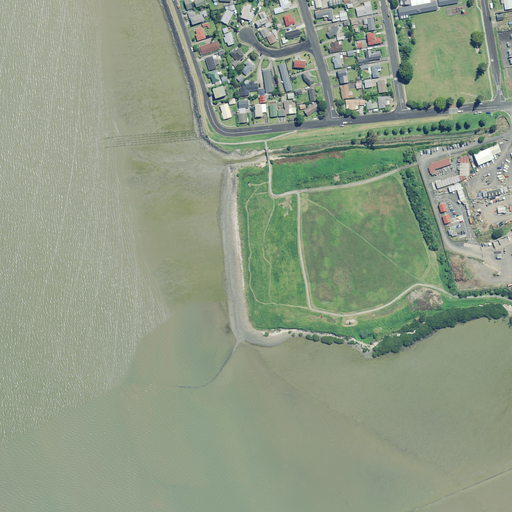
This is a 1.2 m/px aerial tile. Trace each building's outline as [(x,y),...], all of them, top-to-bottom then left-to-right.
[(183,0),(187,10),(204,4),(203,0),(195,0),(194,0),(183,0)] [(279,0),(280,3),(277,4),(278,6),(281,5),(281,7),(274,9),(275,14),(288,10),(287,8),(290,7),(287,0),(279,0)] [(434,0),(430,0),(396,6),(398,14),(436,7),(434,0)] [(511,0),(501,0),(502,3),(504,3),(505,9),(511,8),(511,0)] [(372,13),(370,1),(364,3),(365,6),(356,8),(357,15),(366,13),(367,14),(372,13)] [(251,5),(247,4),(246,6),(244,5),(241,13),(242,13),(240,17),(252,21),(255,12),(252,11),(251,12),(249,12),(251,5)] [(315,12),(316,18),(324,16),(324,17),(328,17),(328,14),(333,13),(332,9),(329,9),(329,8),(321,10),(321,11),(315,12)] [(233,13),(227,9),(221,21),(227,24),(233,13)] [(192,25),(204,20),(202,13),(196,15),(194,10),(187,12),(192,25)] [(293,10),(289,14),(294,18),(298,14),(293,10)] [(345,12),(344,10),(339,11),(340,14),(342,21),(353,19),(352,13),(347,14),(346,12),(345,12)] [(267,16),(264,11),(259,14),(259,15),(261,14),(263,18),(256,22),(258,27),(262,25),(262,24),(268,21),(266,16),(267,16)] [(391,21),(390,14),(382,15),(383,18),(377,19),(378,23),(391,21)] [(308,16),(309,20),(307,20),(298,22),(300,30),(313,27),(313,26),(317,26),(316,23),(317,23),(316,19),(315,15),(308,16)] [(353,27),(352,22),(340,24),(341,30),(345,29),(346,36),(353,34),(352,28),(353,27)] [(206,38),(202,27),(195,30),(196,34),(195,34),(197,40),(206,38)] [(270,35),(266,28),(260,31),(264,38),(267,37),(270,44),(277,41),(276,40),(279,38),(275,29),(270,32),(271,34),(270,35)] [(292,38),(292,39),(295,38),(295,37),(300,35),(299,29),(286,33),(287,39),(292,38)] [(235,43),(231,32),(224,34),(225,37),(224,38),(225,42),(227,42),(228,45),(235,43)] [(374,32),(366,33),(368,45),(382,43),(381,37),(375,38),(374,32)] [(220,48),(218,41),(199,47),(201,55),(220,48)] [(330,53),(343,50),(341,41),(331,43),(332,47),(329,48),(330,53)] [(244,55),(237,47),(230,53),(237,61),(244,55)] [(370,50),(365,50),(366,57),(358,59),(359,65),(369,63),(369,60),(381,58),(380,51),(371,53),(370,50)] [(342,64),(343,64),(342,55),(334,56),(335,57),(332,58),(333,62),(334,62),(335,68),(342,67),(342,64)] [(214,60),(212,56),(205,58),(209,70),(216,68),(216,65),(219,64),(218,59),(214,60)] [(255,67),(248,60),(244,63),(247,66),(242,71),(246,75),(251,70),(252,70),(255,67)] [(292,90),(285,63),(279,65),(286,91),(292,90)] [(382,70),(381,64),(371,66),(373,78),(379,77),(378,71),(382,70)] [(222,74),(220,68),(216,70),(208,72),(210,77),(211,77),(213,83),(215,82),(216,85),(221,83),(218,75),(222,74)] [(346,69),(338,70),(340,83),(348,82),(346,69)] [(270,70),(263,72),(266,93),(273,92),(270,70)] [(308,71),(303,73),(303,79),(310,85),(315,81),(309,75),(308,71)] [(372,87),(371,79),(364,80),(365,88),(372,87)] [(385,84),(384,79),(377,81),(379,93),(387,91),(386,83),(385,84)] [(254,83),(254,81),(249,82),(249,84),(242,85),(242,87),(240,88),(241,96),(249,95),(249,91),(258,90),(257,83),(254,83)] [(215,98),(228,94),(227,89),(224,90),(223,85),(212,89),(215,98)] [(352,91),(349,92),(348,85),(340,86),(342,99),(353,97),(352,91)] [(316,97),(317,97),(317,91),(315,92),(315,88),(309,89),(310,101),(317,100),(316,97)] [(390,104),(389,96),(378,97),(379,108),(385,108),(385,105),(390,104)] [(365,99),(344,100),(344,102),(345,102),(345,105),(344,105),(344,109),(358,109),(358,105),(365,105),(365,99)] [(246,113),(245,109),(248,109),(248,108),(249,107),(248,100),(238,101),(240,113),(238,114),(239,123),(248,122),(248,118),(247,118),(247,113),(246,113)] [(295,108),(292,108),(292,104),(293,104),(292,100),(283,101),(284,110),(278,111),(278,116),(286,115),(286,114),(296,113),(295,108)] [(372,104),(371,100),(369,100),(369,102),(366,102),(368,109),(378,107),(377,103),(372,104)] [(277,111),(277,108),(276,108),(276,101),(270,102),(270,105),(269,105),(270,117),(277,116),(277,111)] [(319,108),(315,102),(304,110),(307,116),(319,108)] [(232,113),(231,114),(230,110),(227,103),(220,106),(222,112),(224,119),(233,116),(232,113)] [(266,112),(266,104),(255,104),(255,110),(254,110),(255,117),(263,116),(262,112),(266,112)] [(501,152),(497,144),(473,154),(478,165),(494,158),(493,155),(501,152)] [(469,157),(466,155),(460,157),(459,159),(457,159),(457,162),(459,162),(459,166),(457,166),(457,169),(459,169),(459,176),(459,175),(435,182),(437,188),(454,183),(454,185),(448,187),(450,192),(457,190),(460,201),(461,201),(464,204),(467,203),(465,199),(460,183),(457,184),(456,182),(461,181),(468,177),(468,176),(469,176),(469,157)] [(434,169),(450,164),(448,158),(432,163),(428,167),(430,174),(435,172),(434,169)] [(481,267),(497,275),(499,272),(500,270),(484,261),(481,267)]
